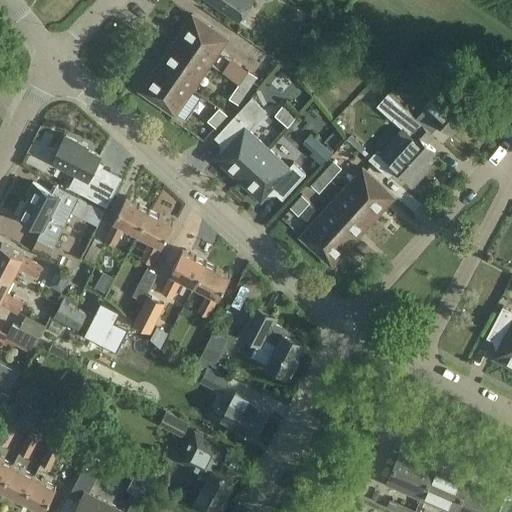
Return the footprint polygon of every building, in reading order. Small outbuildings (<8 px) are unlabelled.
[(210,0),(239,20),(252,0),(210,0)] [(297,8),(291,18),(300,24),(307,15),(297,8)] [(178,41),(210,63),(227,38),(193,14),(182,29),(185,31),(178,41)] [(168,50),(158,65),(193,89),(210,63),(178,41),(170,52),(168,50)] [(435,44),(423,57),(444,76),(456,63),(435,44)] [(193,89),(158,65),(148,79),(150,81),(143,92),(175,114),(193,89)] [(239,84),(248,90),(257,76),(248,70),(239,84)] [(449,80),(436,95),(425,107),(427,110),(419,118),(432,131),(440,122),(452,133),(478,104),(459,86),(458,88),(449,80)] [(248,90),(239,84),(230,97),(238,103),(248,90)] [(227,114),(219,107),(208,120),(216,127),(227,114)] [(276,116),(289,127),(296,119),(283,107),(276,116)] [(393,119),(401,127),(379,152),(409,179),(435,151),(427,143),(434,135),(404,107),(393,119)] [(216,157),(239,178),(267,147),(246,128),(251,122),(239,111),(215,137),(226,147),(216,157)] [(84,185),(95,191),(104,174),(94,168),(100,155),(81,145),(82,144),(66,135),(53,160),(88,178),(84,185)] [(320,141),(309,153),(321,164),(332,152),(320,141)] [(267,147),(239,178),(262,199),(271,189),(283,199),(306,173),(294,162),(289,167),(267,147)] [(323,172),(330,179),(342,167),(334,160),(323,172)] [(342,190),(373,219),(385,206),(383,204),(392,194),(363,168),(342,190)] [(330,179),(323,172),(312,184),(319,191),(330,179)] [(30,195),(19,216),(42,228),(37,237),(54,246),(65,223),(66,224),(72,211),(98,224),(105,210),(80,197),(63,189),(56,185),(52,192),(33,182),(27,193),(30,195)] [(342,190),(322,213),(350,239),(359,230),(361,232),(373,219),(342,190)] [(310,202),(302,195),(291,207),(299,214),(310,202)] [(138,232),(150,210),(126,197),(114,219),(115,220),(105,239),(115,245),(126,225),(138,232)] [(174,222),(150,210),(138,232),(151,238),(141,258),(151,263),(161,244),(162,244),(174,222)] [(350,239),(322,213),(301,235),(332,264),(344,250),(342,248),(350,239)] [(77,228),(65,251),(82,260),(94,237),(77,228)] [(94,239),(84,258),(93,262),(103,244),(94,239)] [(0,246),(0,273),(11,279),(17,266),(37,276),(43,266),(23,255),(23,254),(2,243),(0,246)] [(183,249),(173,267),(171,272),(172,272),(162,292),(172,297),(182,277),(195,284),(207,262),(183,249)] [(207,262),(195,284),(208,291),(198,311),(209,316),(221,292),(231,275),(207,262)] [(139,284),(149,289),(158,272),(148,267),(139,284)] [(93,290),(105,296),(114,278),(103,272),(93,290)] [(11,279),(0,273),(0,302),(19,312),(24,302),(4,291),(11,279)] [(62,300),(55,314),(79,327),(86,313),(62,300)] [(146,302),(140,313),(151,318),(157,307),(146,302)] [(100,305),(86,333),(99,340),(112,312),(100,305)] [(511,365),(511,310),(503,305),(487,336),(500,343),(493,356),(511,365)] [(252,355),(273,366),(291,375),(299,360),(296,359),(304,342),(292,336),(294,332),(275,323),(278,317),(255,306),(241,334),(258,342),(253,354),(252,355)] [(40,337),(46,325),(26,315),(20,327),(40,337)] [(7,333),(5,338),(9,340),(23,348),(32,353),(40,337),(20,327),(13,323),(7,333)] [(201,354),(191,375),(190,375),(200,380),(208,366),(221,340),(214,336),(204,355),(201,354)] [(185,386),(190,375),(191,375),(190,374),(165,352),(155,371),(185,386)] [(208,366),(200,380),(221,391),(229,377),(208,366)] [(155,392),(152,398),(154,403),(159,405),(164,404),(167,398),(165,392),(160,390),(155,392)] [(223,416),(239,425),(257,434),(270,408),(249,397),(249,398),(236,392),(223,416)] [(25,406),(18,420),(32,427),(40,414),(25,406)] [(166,409),(159,423),(183,435),(189,422),(166,409)] [(0,435),(0,441),(7,445),(16,428),(7,423),(0,435)] [(196,499),(203,503),(221,511),(228,497),(225,495),(234,478),(214,468),(225,446),(194,431),(180,459),(209,474),(196,499)] [(19,452),(29,457),(38,439),(27,434),(19,452)] [(76,438),(68,452),(82,460),(90,445),(76,438)] [(95,443),(88,458),(102,465),(110,450),(95,443)] [(59,451),(49,445),(40,463),(50,468),(59,451)] [(402,449),(387,483),(421,498),(436,464),(402,449)] [(119,454),(115,461),(133,470),(137,462),(119,454)] [(0,456),(0,485),(2,486),(13,464),(0,456)] [(87,461),(78,477),(69,495),(80,501),(73,511),(123,511),(124,510),(89,492),(101,469),(87,461)] [(2,486),(23,498),(35,475),(13,464),(2,486)] [(436,464),(421,498),(454,511),(455,511),(470,479),(436,464)] [(141,472),(131,474),(133,487),(144,485),(141,472)] [(57,486),(35,475),(23,498),(45,509),(57,486)] [(470,479),(455,511),(496,511),(504,494),(470,479)] [(136,492),(126,510),(129,511),(134,511),(143,495),(136,492)] [(387,506),(400,511),(414,511),(415,510),(390,499),(387,506)]
